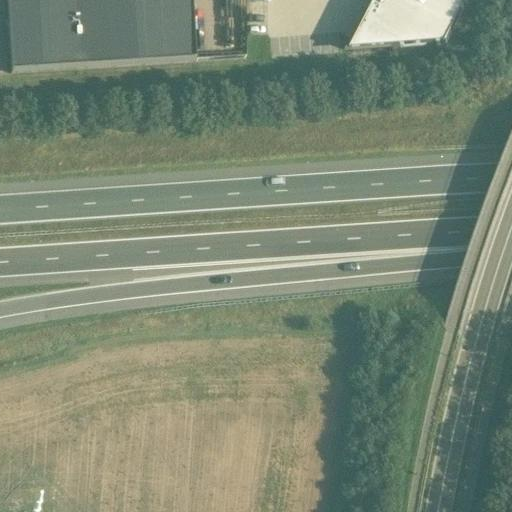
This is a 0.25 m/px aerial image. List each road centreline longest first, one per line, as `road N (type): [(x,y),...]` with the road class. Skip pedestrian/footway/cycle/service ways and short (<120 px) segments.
road 1 (motorway): [(0,310),(337,271),(511,239)]
road 2 (motorway): [(511,171),(0,207)]
road 3 (motorway): [(0,265),(511,230)]
road 4 (tertiary): [(436,511),(473,345),(511,223)]
